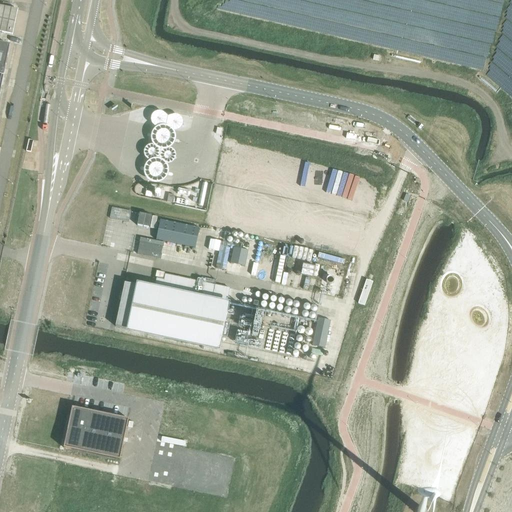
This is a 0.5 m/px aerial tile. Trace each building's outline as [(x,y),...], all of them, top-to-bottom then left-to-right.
[(0,93),(10,47),(0,45),(0,93)] [(195,249),(199,229),(141,217),(136,236),(195,249)] [(234,248),(231,264),(245,267),(248,251),(234,248)] [(230,289),(165,275),(164,280),(157,279),(155,287),(227,302),(230,289)] [(139,287),(124,283),(122,292),(121,301),(115,327),(130,330),(169,338),(217,348),(226,305),(197,299),(139,287)] [(324,349),(330,321),(319,319),(313,346),(324,349)] [(66,438),(64,448),(72,450),(120,460),(124,443),(123,443),(124,437),(125,437),(129,420),(75,408),(74,411),(73,416),(70,416),(66,438)]
